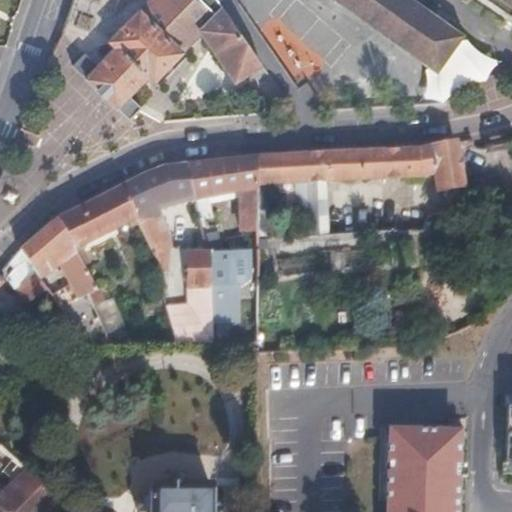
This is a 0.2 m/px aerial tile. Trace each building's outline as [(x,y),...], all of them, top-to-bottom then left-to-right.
[(154,0),(111,42),(118,49),(99,67),(87,54),(85,56),(75,65),(130,120),(141,108),(130,96),(147,78),(153,83),(202,32),(206,37),(236,81),(243,76),(262,63),(218,0),(154,0)] [(339,0),(438,70),(462,33),(417,0),(339,0)] [(461,217),(455,188),(463,187),(454,144),(413,152),(253,158),(254,185),(412,179),(431,176),(434,192),(442,191),(448,219),(461,217)] [(239,233),(255,231),(254,185),(253,158),(183,166),(191,195),(196,213),(206,212),(203,198),(238,193),(239,233)] [(155,207),(191,195),(183,166),(156,169),(119,186),(135,217),(155,207)] [(130,228),(138,224),(135,217),(119,186),(53,219),(70,246),(127,221),(130,228)] [(53,219),(16,251),(30,271),(42,263),(48,273),(59,266),(78,299),(74,302),(65,287),(49,297),(83,346),(109,346),(86,296),(96,291),(70,246),(53,219)] [(210,287),(207,254),(188,254),(188,263),(176,263),(176,248),(163,226),(144,235),(155,256),(166,304),(188,305),(188,288),(210,287)] [(413,270),(411,244),(387,245),(387,249),(328,255),(330,274),(387,268),(388,271),(413,270)] [(23,304),(45,291),(30,271),(16,251),(8,261),(14,269),(4,275),(23,304)] [(207,254),(210,287),(211,325),(237,324),(238,288),(249,288),(248,252),(207,254)] [(268,261),(270,279),(330,274),(328,255),(268,261)] [(0,393),(15,374),(0,361),(0,393)] [(511,397),(510,398),(511,408),(503,408),(502,466),(508,466),(508,476),(511,476),(511,397)] [(29,429),(22,437),(32,445),(36,434),(29,429)] [(455,511),(458,432),(378,430),(378,440),(377,501),(384,501),(384,511),(455,511)] [(0,511),(49,511),(61,502),(23,469),(0,491),(0,511)] [(210,511),(209,485),(180,485),(179,482),(178,480),(176,479),(173,479),(171,479),(169,481),(167,482),(167,484),(154,485),(148,490),(148,499),(135,499),(135,511),(210,511)]
